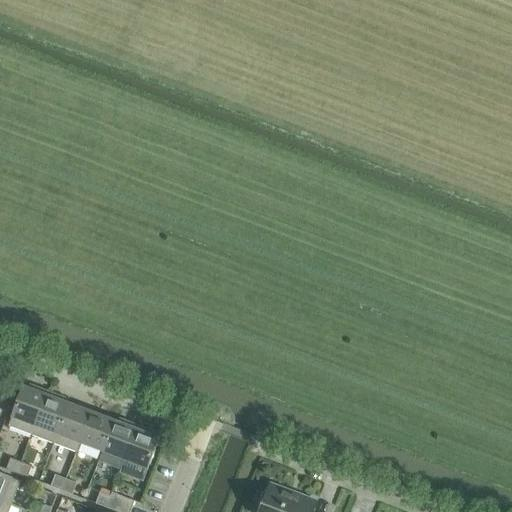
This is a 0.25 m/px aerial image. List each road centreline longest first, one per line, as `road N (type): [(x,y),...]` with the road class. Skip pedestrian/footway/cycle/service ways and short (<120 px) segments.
road 1 (residential): [(0,349),(202,426),(170,511)]
road 2 (residential): [(429,511),(262,448)]
